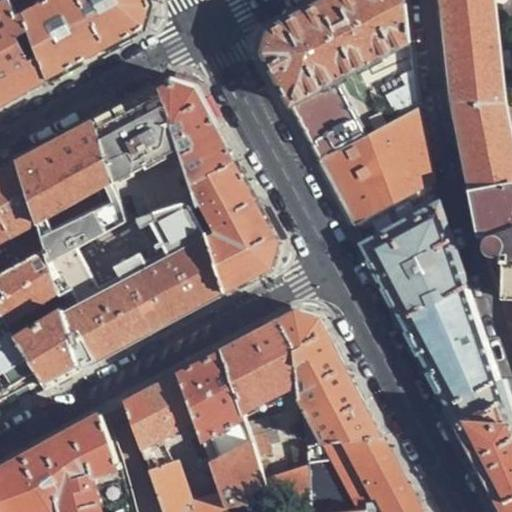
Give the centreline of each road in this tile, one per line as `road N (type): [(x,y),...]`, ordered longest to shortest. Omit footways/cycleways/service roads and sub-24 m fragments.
road 1 (residential): [(0,445),(336,263)]
road 2 (residential): [(511,366),(458,207),(426,0)]
road 3 (residential): [(468,511),(336,263)]
road 4 (residential): [(336,263),(206,30)]
road 5 (residential): [(206,30),(0,141)]
